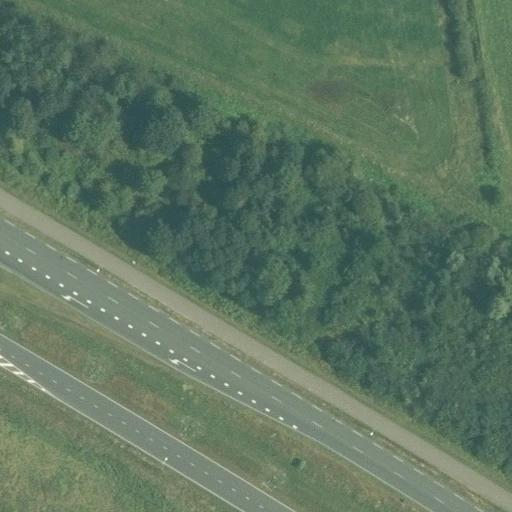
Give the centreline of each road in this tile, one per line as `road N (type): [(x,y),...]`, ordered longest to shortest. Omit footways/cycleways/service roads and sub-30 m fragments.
road 1 (unclassified): [(511,508),(0,201)]
road 2 (primary): [(456,511),(4,235)]
road 3 (primary): [(0,350),(263,511)]
